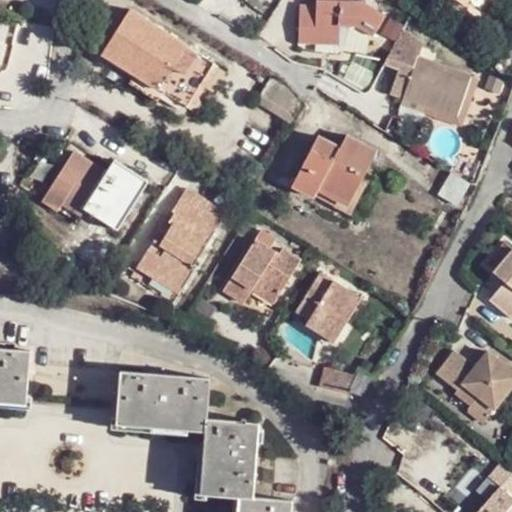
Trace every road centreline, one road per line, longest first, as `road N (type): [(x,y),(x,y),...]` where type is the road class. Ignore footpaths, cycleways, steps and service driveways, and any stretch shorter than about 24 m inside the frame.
road 1 (residential): [(511,111),(378,401),(354,511)]
road 2 (unknown): [(49,117),(154,153),(206,181)]
